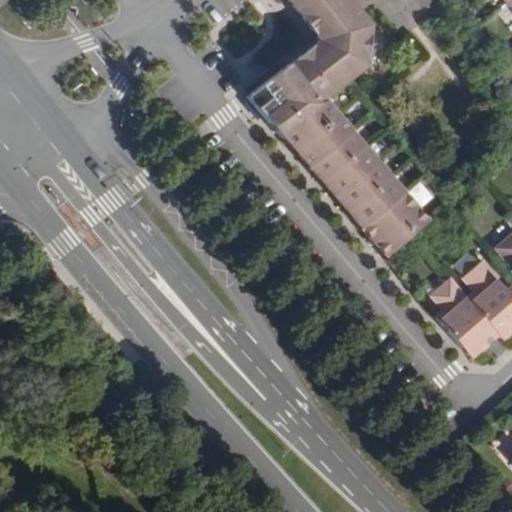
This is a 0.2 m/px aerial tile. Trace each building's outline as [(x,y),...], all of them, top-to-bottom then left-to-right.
[(247,99),(280,138),(323,102),(347,82),(367,67),(372,27),(349,0),(501,0),(511,12),(511,0),(286,0),(319,42),(247,99)] [(427,222),(323,102),(280,138),(384,259),(427,222)] [(511,235),(496,250),(511,268),(511,235)] [(465,299),(496,334),(501,340),(511,330),(511,285),(506,291),(480,263),(461,280),(472,293),(465,299)] [(469,358),(496,334),(465,299),(450,281),(430,298),(442,312),(435,318),(469,358)]
